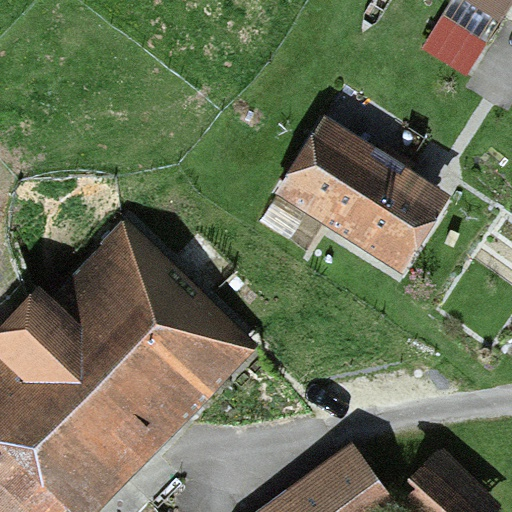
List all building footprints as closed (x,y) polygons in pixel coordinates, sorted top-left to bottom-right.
[(511,8),(511,0),(459,0),(454,9),(496,35),(511,8)] [(448,196),(321,116),(270,197),(396,277),(448,196)] [(78,511),(253,324),(109,201),(0,313),(0,511),(42,511),(52,502),(63,511),(78,511)] [(360,451),(268,511),(380,511),(385,508),(360,451)] [(470,511),(474,507),(444,477),(408,511),(470,511)]
